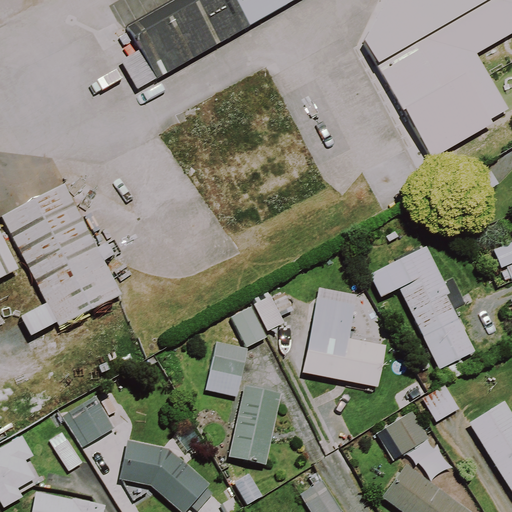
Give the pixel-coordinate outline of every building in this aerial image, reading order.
[(168,0),(114,31),(143,81),(286,0),(168,0)] [(471,57),(511,33),(511,0),(382,0),(356,47),(368,71),(370,70),(374,75),(373,75),(396,115),(394,116),(425,164),(486,128),(484,124),(503,113),(471,57)] [(282,129),(260,85),(175,128),(156,137),(167,159),(186,149),(197,172),(203,169),(214,191),(208,194),(220,216),(305,173),(282,129)] [(495,187),(487,174),(471,183),(479,197),(495,187)] [(53,190),(0,217),(0,241),(48,334),(111,302),(53,190)] [(511,243),(489,253),(497,272),(503,270),(509,284),(511,282),(511,243)] [(434,374),(469,356),(441,299),(444,297),(421,250),(363,279),(375,302),(393,293),(434,374)] [(284,323),(270,296),(254,304),(267,331),(284,323)] [(348,309),(308,301),(300,343),(304,343),(297,376),(370,391),(379,350),(341,342),(348,309)] [(266,338),(251,307),(230,317),(232,319),(223,323),(227,333),(236,328),(246,347),(266,338)] [(248,349),(217,342),(205,390),(236,397),(248,349)] [(282,393),(244,385),(228,457),(266,465),(282,393)] [(455,412),(441,388),(418,402),(432,426),(455,412)] [(114,428),(95,396),(62,416),(81,448),(114,428)] [(511,428),(498,406),(463,428),(511,506),(511,428)] [(424,442),(407,415),(372,437),(390,464),(424,442)] [(32,455),(22,436),(0,448),(0,501),(4,508),(23,497),(17,488),(35,478),(25,460),(32,455)] [(81,463),(66,439),(53,448),(69,471),(81,463)] [(150,486),(180,511),(185,511),(190,506),(197,511),(213,493),(206,488),(209,484),(168,448),(127,439),(119,479),(150,486)] [(458,511),(400,469),(375,502),(388,511),(458,511)] [(262,496),(248,474),(234,482),(247,504),(262,496)] [(340,511),(321,481),(299,494),(310,511),(340,511)] [(72,500),(36,492),(31,511),(103,511),(105,505),(72,498),(72,500)]
